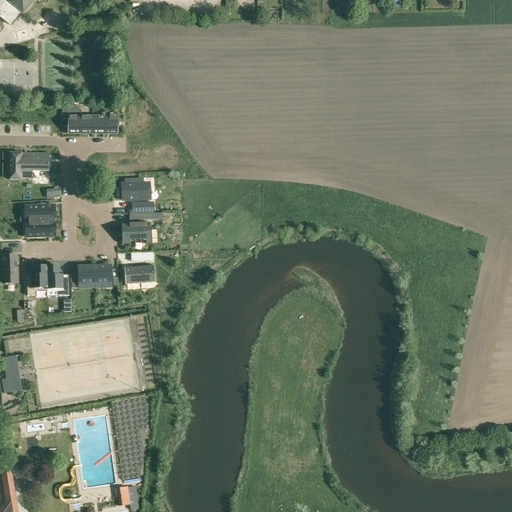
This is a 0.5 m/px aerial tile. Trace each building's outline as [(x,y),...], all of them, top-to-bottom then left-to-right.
[(0,0),(0,16),(10,25),(21,11),(23,12),(32,0),(0,0)] [(68,133),(80,133),(80,117),(68,117),(68,133)] [(80,117),(80,133),(93,133),(93,117),(80,117)] [(105,133),(105,117),(93,117),(93,133),(105,133)] [(117,117),(105,117),(105,133),(117,133),(117,117)] [(41,154),(41,149),(32,149),(32,153),(22,153),(10,152),(9,168),(9,179),(21,180),(21,179),(28,179),(28,180),(53,181),(53,179),(54,179),(54,168),(55,155),(41,154)] [(121,185),(122,201),(148,200),(147,184),(143,184),(142,180),(129,181),(129,185),(121,185)] [(142,213),(155,212),(154,203),(142,203),(142,213)] [(58,206),(30,208),(30,222),(56,221),(56,219),(58,218),(58,206)] [(56,221),(30,222),(31,237),(59,237),(58,222),(56,222),(56,221)] [(130,244),(129,240),(149,239),(148,223),(121,224),(122,245),(130,244)] [(153,253),(144,253),(145,262),(153,261),(153,253)] [(17,283),(15,255),(1,255),(2,283),(17,283)] [(124,268),(125,285),(154,283),(153,266),(124,268)] [(95,283),(94,267),(78,267),(79,283),(95,283)] [(111,283),(110,267),(94,267),(95,283),(111,283)] [(47,292),(46,268),(33,268),(34,280),(27,280),(27,298),(35,298),(35,293),(47,292)] [(59,269),(46,269),(47,292),(47,294),(59,293),(59,298),(69,298),(68,277),(59,277),(59,269)] [(2,379),(4,393),(21,391),(15,356),(3,358),(7,379),(2,379)] [(31,455),(50,454),(49,449),(40,450),(39,439),(30,440),(31,455)] [(0,511),(17,511),(11,472),(6,467),(2,474),(6,501),(0,508),(0,511)] [(130,505),(131,510),(136,510),(132,487),(128,487),(116,488),(119,506),(130,505)] [(75,504),(78,511),(84,509),(82,502),(75,504)]
